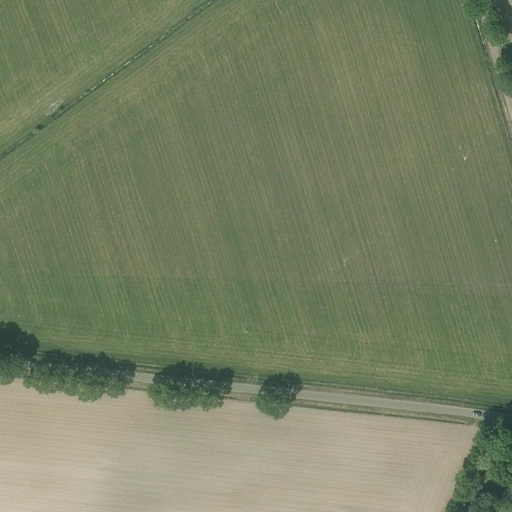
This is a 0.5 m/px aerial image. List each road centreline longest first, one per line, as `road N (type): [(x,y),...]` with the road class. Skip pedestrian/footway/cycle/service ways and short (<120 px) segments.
road 1 (unclassified): [(511,415),(0,351)]
road 2 (track): [(511,134),(475,0)]
